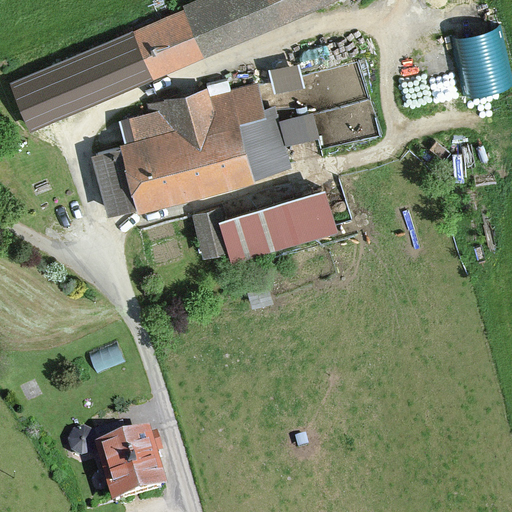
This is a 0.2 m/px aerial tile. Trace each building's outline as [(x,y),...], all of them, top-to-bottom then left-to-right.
[(347,1),(346,0),(210,0),(13,83),(28,119),(88,93),(138,72),(144,87),(347,1)] [(92,157),(109,218),(293,166),(275,104),(255,110),(248,86),(210,97),(207,88),(148,104),(158,138),(92,157)] [(217,216),(194,221),(203,260),(226,255),(217,216)] [(93,457),(96,452),(97,446),(95,437),(90,432),(82,431),(75,434),(72,441),(71,450),(74,457),(79,459),(89,459),(93,457)] [(113,511),(117,511),(165,498),(154,460),(164,457),(157,434),(96,452),(113,511)]
